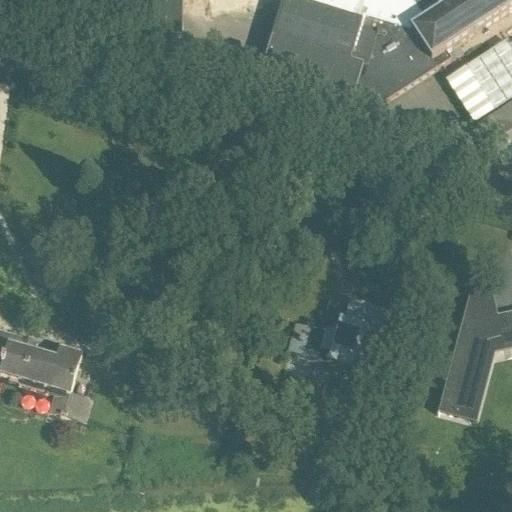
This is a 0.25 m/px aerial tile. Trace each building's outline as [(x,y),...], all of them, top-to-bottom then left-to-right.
[(151,0),(150,38),(184,39),(186,0),(151,0)] [(511,0),(407,0),(424,25),(411,33),(413,37),(402,44),(395,42),(399,30),(364,19),(362,26),(284,2),(272,42),(310,54),(305,69),(367,88),(358,119),(430,141),(440,108),(434,98),(425,95),(430,77),(451,63),(446,56),(511,12),(511,0)] [(379,0),(370,0),(367,11),(382,17),(386,2),(379,0)] [(492,117),(511,103),(511,51),(507,44),(446,84),(474,128),(477,126),(479,130),(477,131),(491,154),(511,141),(511,108),(494,120),(492,117)] [(441,294),(447,267),(434,264),(431,275),(421,272),(417,289),(441,294)] [(365,338),(382,343),(389,316),(351,305),(349,311),(329,306),(320,336),(296,330),(289,357),(354,375),(365,338)] [(504,351),(511,348),(511,317),(506,318),(509,333),(501,335),(504,351)] [(93,404),(71,398),(82,359),(61,353),(57,364),(34,358),(37,345),(0,334),(0,377),(1,378),(0,381),(21,386),(19,390),(49,398),(50,395),(56,396),(50,419),(86,429),(93,404)]
